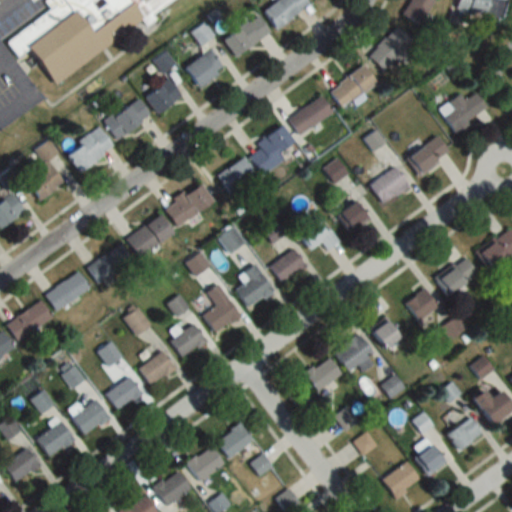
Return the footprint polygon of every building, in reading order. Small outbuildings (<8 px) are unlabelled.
[(5,43),(14,55),(23,49),(49,86),(139,22),(143,28),(156,18),(152,13),(170,0),(51,0),(56,6),(5,43)] [(271,29),(306,5),(302,0),(273,0),(258,10),(271,29)] [(431,0),(407,0),(399,15),(417,25),(431,0)] [(453,0),(451,11),(499,22),(503,0),(453,0)] [(230,57),(266,33),(254,15),(218,39),(230,57)] [(364,56),(380,72),(409,43),(393,27),(364,56)] [(195,87),(220,67),(205,48),(179,68),(195,87)] [(325,92),(339,108),(371,82),(357,66),(325,92)] [(152,114),(177,96),(164,79),(140,97),(152,114)] [(456,93),(434,110),(450,132),(483,108),(472,93),(461,100),(456,93)] [(114,141),(147,114),(132,96),(100,123),(114,141)] [(328,112),(317,96),(284,119),(295,135),(328,112)] [(289,144),(278,126),(252,142),(256,150),(246,156),(257,175),(281,161),(276,151),(289,144)] [(110,150),(97,127),(73,141),(76,146),(63,154),(73,171),(110,150)] [(445,152),(432,135),(401,158),(414,175),(445,152)] [(251,177),(238,158),(211,176),(224,195),(251,177)] [(319,169),(330,183),(344,173),(333,159),(319,169)] [(59,183),(44,161),(19,178),(35,200),(59,183)] [(379,205),(405,186),(390,166),(364,185),(379,205)] [(208,202),(194,183),(159,208),(173,228),(208,202)] [(0,198),(0,225),(21,210),(8,192),(0,198)] [(365,220),(352,200),(332,214),(346,233),(365,220)] [(123,237),(135,256),(168,233),(155,215),(123,237)] [(317,242),(323,250),(334,243),(313,215),(291,231),(306,250),(317,242)] [(511,251),(511,239),(506,230),(472,252),(483,270),(511,251)] [(91,282),(127,264),(119,246),(82,263),(91,282)] [(264,268),(277,285),(302,266),(289,248),(264,268)] [(441,294),(473,275),(463,259),(431,278),(441,294)] [(238,283),(231,289),(243,308),(269,291),(251,264),(233,276),(238,283)] [(40,295),(52,311),(85,287),(74,271),(40,295)] [(211,333),(236,314),(214,284),(202,293),(212,305),(198,315),(211,333)] [(400,300),(410,320),(433,308),(423,288),(400,300)] [(12,341),(48,319),(37,301),(1,323),(12,341)] [(146,325),(134,308),(120,318),(132,335),(146,325)] [(437,325),(446,340),(462,330),(453,316),(437,325)] [(379,348),(394,337),(381,320),(366,331),(379,348)] [(166,338),(175,357),(202,344),(193,325),(166,338)] [(0,353),(9,346),(0,334),(0,353)] [(363,356),(369,353),(356,334),(330,351),(344,372),(355,364),(359,371),(369,365),(363,356)] [(171,370),(159,352),(133,368),(145,387),(171,370)] [(300,374),(313,391),(337,373),(324,356),(300,374)] [(468,367),(478,379),(490,369),(480,357),(468,367)] [(66,388),(80,380),(72,365),(58,373),(66,388)] [(386,398),(401,388),(392,374),(377,384),(386,398)] [(138,394),(126,377),(101,394),(113,411),(138,394)] [(495,392),(484,400),(477,390),(465,399),(487,428),(509,410),(495,392)] [(79,435),(104,418),(91,399),(67,417),(79,435)] [(331,416),(342,431),(356,420),(345,405),(331,416)] [(0,421),(0,433),(4,438),(16,429),(7,417),(0,421)] [(442,434),(454,451),(477,434),(466,417),(442,434)] [(44,457),(69,439),(56,421),(31,439),(44,457)] [(226,458),(249,440),(235,423),(212,441),(226,458)] [(359,455),(373,446),(364,431),(349,441),(359,455)] [(408,458),(425,477),(442,460),(425,442),(408,458)] [(220,463),(207,445),(182,462),(194,480),(220,463)] [(0,468),(12,483),(35,464),(22,448),(0,465),(0,468)] [(268,467),(258,454),(246,463),(255,475),(268,467)] [(377,478),(388,497),(415,482),(404,462),(377,478)] [(187,488),(174,470),(149,487),(162,505),(187,488)] [(152,511),(140,494),(115,511),(152,511)] [(222,499),(217,502),(215,497),(207,500),(212,511),(225,506),(222,499)]
